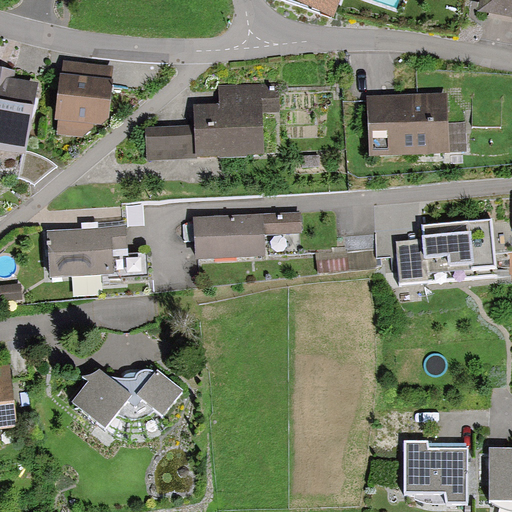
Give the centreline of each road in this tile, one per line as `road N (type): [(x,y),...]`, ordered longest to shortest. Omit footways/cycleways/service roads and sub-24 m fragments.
road 1 (residential): [(511,184),(132,214)]
road 2 (residential): [(200,49),(197,64),(170,89),(0,234)]
road 3 (residential): [(511,63),(440,43),(250,46)]
road 4 (residential): [(0,24),(83,45),(200,49)]
road 5 (residential): [(143,311),(0,328)]
